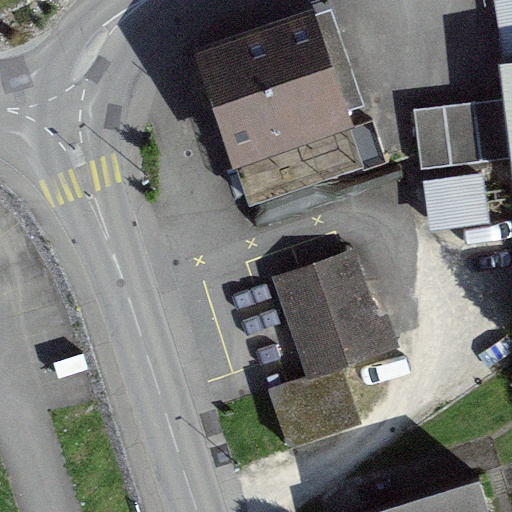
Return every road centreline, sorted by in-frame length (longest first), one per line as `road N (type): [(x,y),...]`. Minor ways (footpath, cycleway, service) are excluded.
road 1 (tertiary): [(195,511),(78,160),(74,110)]
road 2 (tertiary): [(74,110),(102,35),(140,0)]
